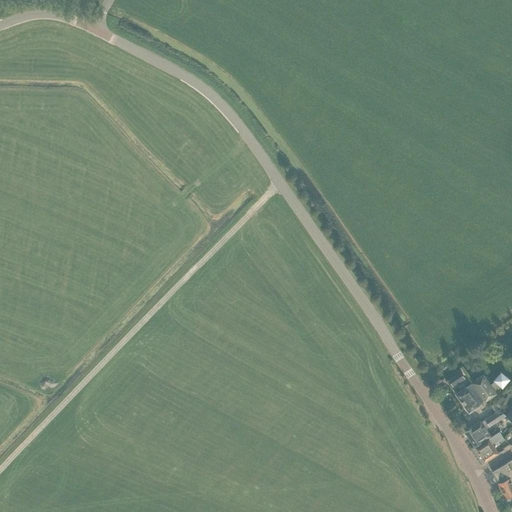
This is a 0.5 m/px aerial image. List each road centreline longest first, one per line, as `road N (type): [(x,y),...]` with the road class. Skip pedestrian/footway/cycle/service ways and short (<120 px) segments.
road 1 (tertiary): [(476,475),(280,181),(217,101),(59,15),(0,25)]
road 2 (track): [(280,181),(0,473)]
